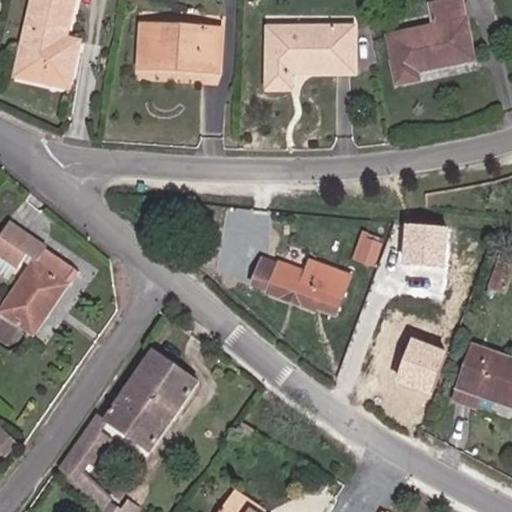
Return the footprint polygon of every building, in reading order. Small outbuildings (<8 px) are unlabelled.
[(74,69),(76,54),(59,52),(62,34),(68,0),(30,0),(20,59),(74,69)] [(463,0),(433,0),(429,1),(436,22),(392,34),(404,88),(428,81),(424,70),(478,56),(463,0)] [(146,27),(143,70),(221,74),(225,33),(146,27)] [(269,29),(268,95),(293,95),(293,76),(352,77),(353,30),(269,29)] [(59,52),(76,54),(79,37),(62,34),(59,52)] [(451,227),(406,222),(401,261),(447,266),(451,227)] [(67,279),(2,234),(0,235),(0,268),(11,277),(20,264),(28,270),(0,309),(0,323),(26,342),(60,293),(58,292),(67,279)] [(363,244),(353,267),(367,273),(377,250),(363,244)] [(347,279),(306,262),(302,272),(265,257),(252,287),(313,312),(314,310),(332,316),(347,279)] [(505,272),(497,269),(487,291),(496,294),(505,272)] [(447,350),(410,336),(394,382),(430,395),(447,350)] [(156,350),(107,420),(110,422),(152,453),(199,382),(156,350)] [(511,366),(470,353),(455,390),(511,409),(511,366)] [(110,422),(107,420),(99,414),(81,441),(101,456),(109,446),(99,436),(110,422)] [(235,441),(244,448),(247,449),(252,441),(240,434),(235,441)] [(101,456),(81,441),(59,470),(74,483),(89,460),(97,462),(101,456)] [(77,486),(91,498),(97,490),(84,478),(77,486)] [(121,511),(120,511),(97,490),(91,498),(106,511),(137,511),(138,511),(130,504),(121,511)] [(239,511),(243,508),(224,496),(212,511),(239,511)]
